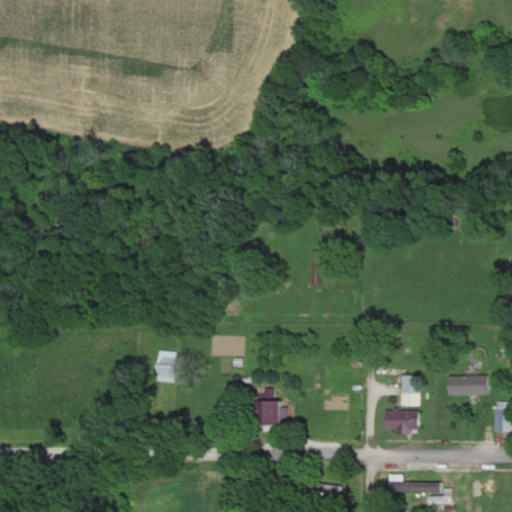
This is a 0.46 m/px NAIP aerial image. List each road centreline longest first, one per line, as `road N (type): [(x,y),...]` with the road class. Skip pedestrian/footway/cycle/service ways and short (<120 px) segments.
road 1 (residential): [(0,452),(375,455)]
road 2 (residential): [(511,456),(375,455)]
road 3 (residential): [(375,455),(372,332)]
